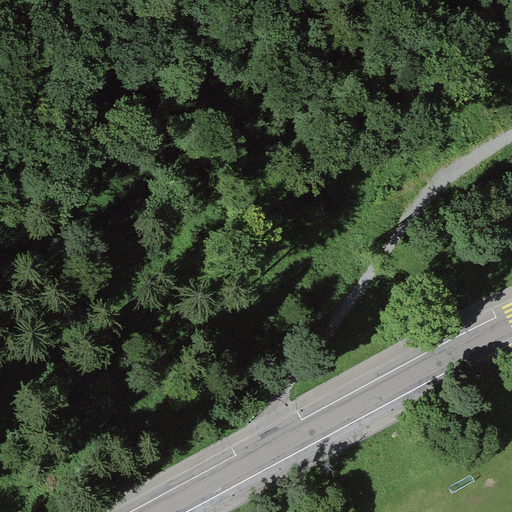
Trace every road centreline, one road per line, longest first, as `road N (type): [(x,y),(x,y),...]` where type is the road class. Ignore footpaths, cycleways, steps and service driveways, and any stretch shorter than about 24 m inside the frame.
road 1 (track): [(0,360),(185,273),(308,249),(433,187)]
road 2 (track): [(282,444),(271,412),(389,243),(433,187),(511,136)]
road 3 (tertiary): [(511,322),(158,511)]
